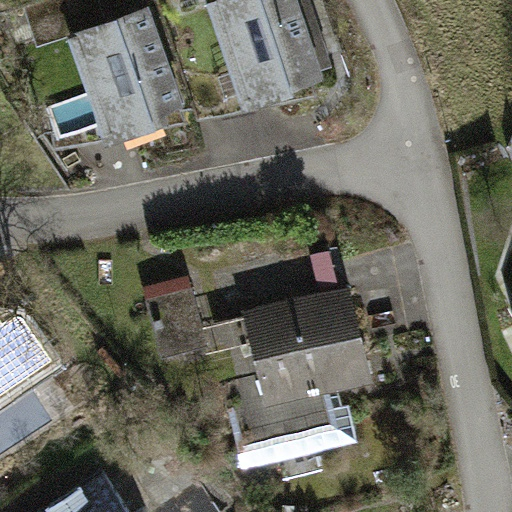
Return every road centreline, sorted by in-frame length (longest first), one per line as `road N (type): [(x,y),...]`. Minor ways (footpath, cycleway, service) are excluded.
road 1 (residential): [(423,154),(165,205),(0,220)]
road 2 (residential): [(488,511),(423,154)]
road 3 (residential): [(423,154),(373,0)]
